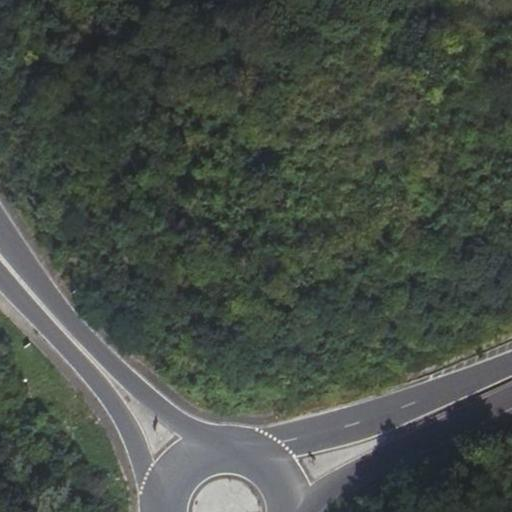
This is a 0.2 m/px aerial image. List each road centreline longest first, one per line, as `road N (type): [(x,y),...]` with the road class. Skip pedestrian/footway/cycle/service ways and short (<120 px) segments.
road 1 (primary): [(218,456),(98,355),(0,236)]
road 2 (trunk): [(511,370),(380,424),(235,456)]
road 3 (primary): [(0,277),(124,423),(159,511)]
road 4 (trunk): [(309,511),(379,465),(511,402)]
